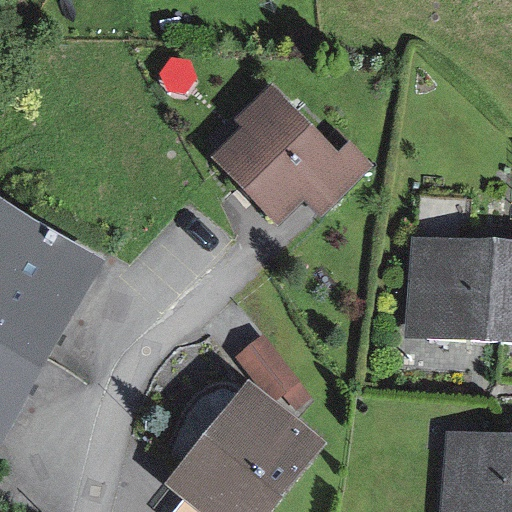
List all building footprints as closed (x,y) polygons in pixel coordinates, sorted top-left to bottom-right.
[(352,166),(278,96),(229,148),(304,217),(352,166)] [(0,417),(82,273),(0,226),(0,417)] [(509,256),(420,249),(414,330),(502,337),(509,256)] [(511,255),(509,256),(502,337),(511,337),(511,255)] [(277,511),(326,453),(260,399),(194,479),(233,511),(277,511)] [(511,511),(511,447),(458,444),(452,511),(511,511)]
